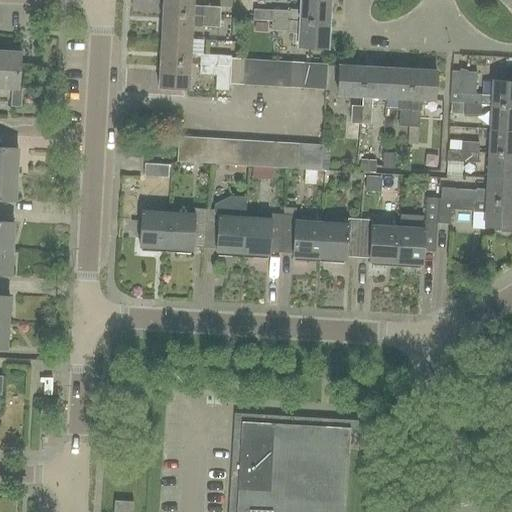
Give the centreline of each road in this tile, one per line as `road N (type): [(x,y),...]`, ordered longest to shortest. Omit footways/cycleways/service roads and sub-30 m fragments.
road 1 (residential): [(422,341),(85,317)]
road 2 (residential): [(85,317),(103,0)]
road 3 (residential): [(354,0),(351,46),(511,54)]
road 4 (unclassified): [(464,511),(422,341)]
road 5 (residential): [(76,477),(85,317)]
